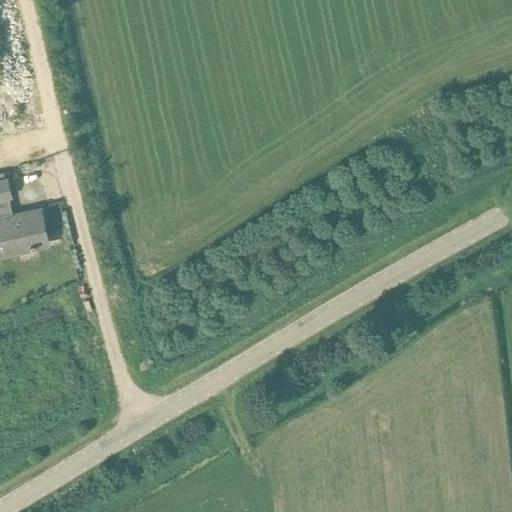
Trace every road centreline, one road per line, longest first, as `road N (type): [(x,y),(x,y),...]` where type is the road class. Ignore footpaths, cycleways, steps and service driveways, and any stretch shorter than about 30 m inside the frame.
road 1 (tertiary): [(511,212),(5,511)]
road 2 (unknown): [(156,420),(119,345),(59,145),(0,146)]
